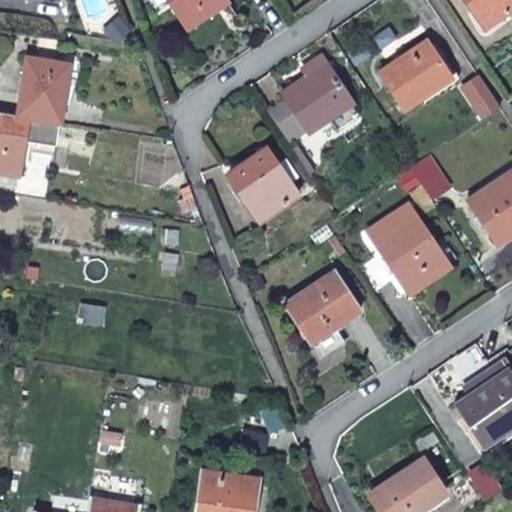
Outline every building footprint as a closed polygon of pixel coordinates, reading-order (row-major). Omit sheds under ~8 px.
[(229,3),(227,0),(170,0),(189,28),(229,3)] [(511,10),(511,0),(469,0),(487,27),(511,10)] [(454,79),(429,41),(382,72),(407,110),(454,79)] [(311,133),(332,119),(354,103),(329,65),(323,57),(308,67),(314,75),(285,94),(290,102),(309,131),(311,133)] [(19,116),(61,123),(71,66),(29,59),(19,116)] [(482,78),(465,88),(486,119),(502,108),(482,78)] [(309,131),(290,102),(273,113),(292,142),(309,131)] [(354,103),(332,119),(340,131),(363,116),(354,103)] [(19,116),(0,113),(0,172),(21,175),(26,149),(56,153),(61,123),(19,116)] [(230,175),(262,220),(300,195),(291,183),(300,178),(287,159),(278,165),(268,150),(230,175)] [(430,157),(413,168),(433,199),(450,188),(430,157)] [(511,236),(511,173),(470,201),(500,245),(511,236)] [(196,196),(192,186),(183,190),(186,199),(196,196)] [(371,234),(396,272),(402,268),(415,288),(450,264),(412,208),(371,234)] [(179,245),(180,232),(171,231),(171,244),(179,245)] [(168,253),(166,267),(177,270),(180,255),(168,253)] [(402,268),(396,272),(409,292),(415,288),(402,268)] [(362,311),(335,272),(287,304),(314,343),(362,311)] [(472,393),(511,367),(511,365),(508,359),(467,385),(472,393)] [(511,367),(472,393),(458,403),(484,441),(511,423),(511,367)] [(488,447),(511,430),(511,423),(484,441),(488,447)] [(270,436),(245,431),(241,450),(266,455),(270,436)] [(419,511),(448,494),(425,459),(372,493),(384,511),(419,511)] [(472,478),(486,499),(503,488),(488,467),(472,478)] [(198,511),(253,511),(259,480),(205,470),(198,511)] [(141,511),(142,508),(90,499),(87,511),(141,511)]
